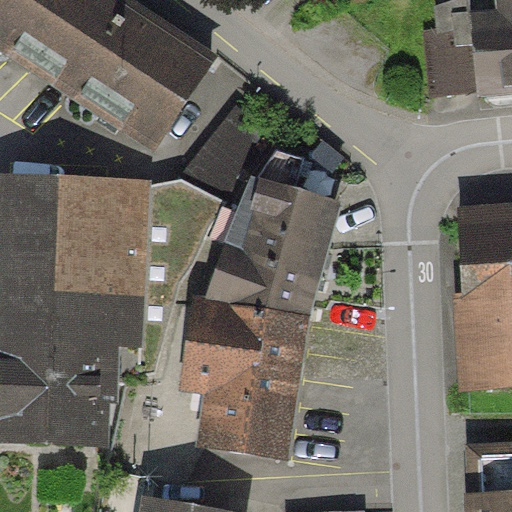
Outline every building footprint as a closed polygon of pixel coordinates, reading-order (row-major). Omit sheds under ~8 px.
[(227,64),(129,0),(11,0),(0,18),(0,41),(169,152),(227,64)] [(427,34),(432,100),(511,91),(511,0),(461,0),(437,9),(439,32),(427,34)] [(153,182),(3,182),(3,435),(119,435),(119,359),(153,359),(153,182)] [(357,214),(256,184),(194,392),(217,399),(206,436),(284,459),(357,214)] [(511,223),(459,225),(464,402),(511,400),(511,223)] [(511,511),(511,443),(468,446),(472,511),(511,511)]
